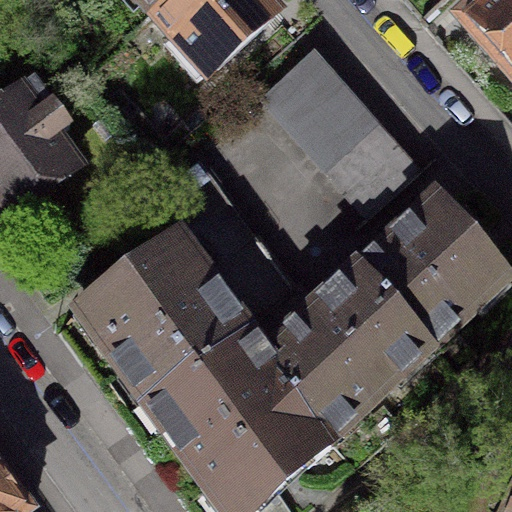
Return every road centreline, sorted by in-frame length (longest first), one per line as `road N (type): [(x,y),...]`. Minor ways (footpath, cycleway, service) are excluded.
road 1 (residential): [(338,0),(467,152),(511,192)]
road 2 (residential): [(114,511),(0,352)]
